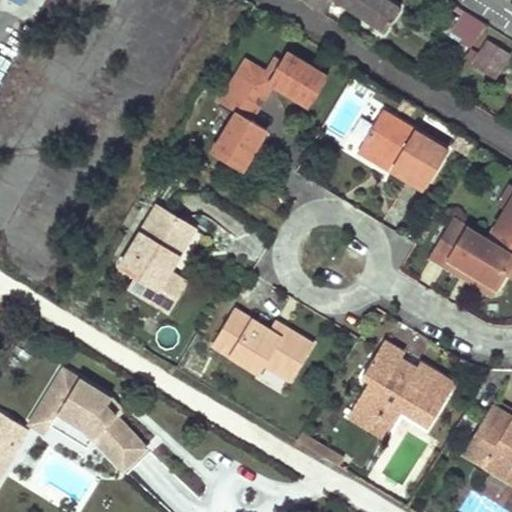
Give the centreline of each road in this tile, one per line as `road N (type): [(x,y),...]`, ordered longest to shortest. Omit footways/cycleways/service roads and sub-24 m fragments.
road 1 (residential): [(511,150),(290,8)]
road 2 (residential): [(372,267),(375,233),(353,207),(319,205),(293,227),(291,261),(313,286),(347,289)]
road 3 (residential): [(511,335),(486,336),(372,267)]
